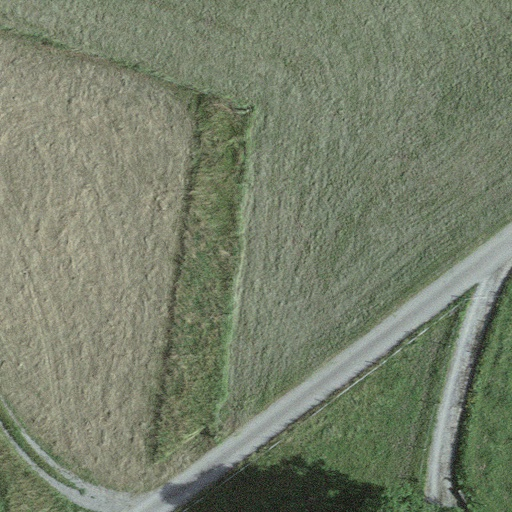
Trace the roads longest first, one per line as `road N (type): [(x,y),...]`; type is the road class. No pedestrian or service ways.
road 1 (unclassified): [(511,229),(136,511)]
road 2 (track): [(142,507),(95,499),(46,470),(0,422)]
